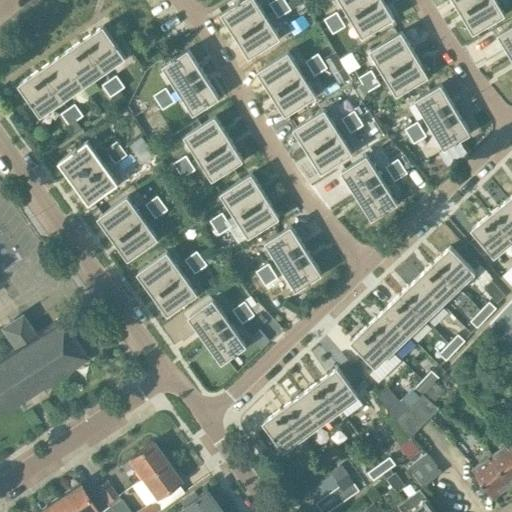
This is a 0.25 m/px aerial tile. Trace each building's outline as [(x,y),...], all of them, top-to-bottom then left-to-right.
[(238,2),(223,11),(236,33),(267,14),(257,0),(238,0),(237,1),(238,2)] [(272,0),(270,1),(275,9),(282,4),(287,1),(286,0),(272,0)] [(342,0),(350,12),(370,0),(342,0)] [(384,0),(370,0),(350,12),(363,35),(394,16),(384,0)] [(456,0),(461,8),(475,0),(456,0)] [(497,0),(475,0),(461,8),(475,31),(505,13),(497,0)] [(282,4),(275,9),(279,16),(286,11),(292,8),(287,1),(282,4)] [(330,14),(325,17),(329,25),(334,21),(342,17),(337,10),(330,14)] [(267,14),(236,33),(250,55),(280,36),(267,14)] [(334,21),(329,25),(333,32),(346,25),(342,17),(334,21)] [(103,25),(83,39),(105,70),(126,56),(118,44),(119,44),(117,41),(116,41),(104,24),(103,25)] [(511,24),(500,31),(500,32),(511,52),(511,24)] [(402,30),(372,48),(385,70),(415,52),(402,30)] [(82,39),(62,53),(80,79),(84,85),(105,70),(83,39),(82,39)] [(169,61),(164,64),(179,88),(185,84),(204,72),(189,48),(177,55),(174,57),(169,61)] [(289,50),(259,69),(273,91),(303,72),(289,50)] [(319,51),(306,59),(311,66),(323,59),(319,51)] [(415,52),(385,70),(398,92),(428,74),(415,52)] [(62,53),(41,68),(63,99),(84,85),(80,79),(62,53)] [(323,59),(311,66),(316,74),(323,69),(328,66),(323,59)] [(353,81),(345,67),(334,73),(342,88),(353,81)] [(41,68),(20,82),(32,99),(31,100),(33,103),(34,102),(38,107),(42,114),(63,99),(41,68)] [(364,72),(359,76),(364,83),(376,76),(372,68),(364,72)] [(185,84),(179,88),(194,111),(219,96),(219,95),(204,72),(185,84)] [(303,72),(273,91),(286,113),(316,94),(303,72)] [(117,73),(110,78),(118,90),(125,85),(117,73)] [(376,76),(364,83),(368,90),(381,83),(376,76)] [(110,78),(103,83),(111,95),(118,90),(110,78)] [(422,94),(416,98),(431,122),(436,118),(456,107),(442,82),(441,83),(422,94)] [(159,90),(154,93),(159,101),(164,97),(171,93),(166,86),(159,90)] [(164,97),(159,101),(163,108),(169,105),(176,100),(171,93),(164,97)] [(76,102),(69,107),(73,113),(77,119),(84,114),(80,109),(76,102)] [(69,107),(61,112),(66,118),(70,124),(77,119),(73,113),(69,107)] [(295,126),(309,148),(339,129),(325,107),(320,110),(295,126)] [(436,118),(431,122),(445,146),(451,143),(456,140),(456,141),(459,139),(459,138),(470,131),(456,107),(436,118)] [(355,109),(343,116),(347,124),(360,116),(355,109)] [(216,114),(186,133),(200,155),(230,136),(216,115),(216,114)] [(360,116),(347,124),(352,131),(364,123),(360,116)] [(418,119),(406,127),(410,134),(423,127),(418,119)] [(423,127),(410,134),(415,142),(427,134),(423,127)] [(339,129),(309,148),(323,170),(348,154),(353,151),(339,129)] [(230,136),(200,155),(213,177),(219,174),(244,158),(231,138),(230,136)] [(75,149),(60,160),(75,181),(104,160),(89,139),(78,147),(77,146),(74,148),(75,149)] [(113,143),(106,148),(111,155),(118,150),(123,146),(118,139),(113,143)] [(118,150),(111,155),(116,161),(128,153),(123,146),(118,150)] [(368,153),(343,169),(358,193),(383,177),(368,153)] [(405,162),(409,159),(405,153),(401,155),(405,162)] [(187,154),(174,161),(179,168),(191,161),(187,154)] [(392,161),(386,165),(391,172),(397,168),(403,164),(399,157),(392,161)] [(104,160),(75,181),(90,202),(119,181),(104,160)] [(191,161),(179,168),(183,176),(189,172),(196,168),(191,161)] [(397,168),(391,172),(395,179),(402,176),(408,171),(404,165),(403,164),(397,168)] [(252,172),(222,191),(236,212),(241,210),(265,194),(266,193),(252,172)] [(383,177),(358,193),(373,217),(385,209),(385,210),(388,208),(388,207),(398,201),(383,177)] [(241,210),(236,212),(250,234),(280,215),(266,193),(265,194),(241,210)] [(128,194),(99,215),(114,236),(115,235),(139,218),(143,215),(128,194)] [(153,197),(146,203),(151,210),(158,204),(163,201),(158,194),(153,197)] [(511,202),(508,198),(491,212),(509,235),(511,238),(511,202)] [(158,204),(151,210),(156,216),(163,212),(168,208),(163,201),(158,204)] [(216,215),(211,219),(215,226),(220,222),(227,218),(223,211),(216,215)] [(491,212),(473,226),(492,250),(495,254),(511,240),(511,238),(509,235),(491,212)] [(115,235),(114,236),(129,257),(158,236),(143,215),(139,218),(115,235)] [(220,222),(215,226),(220,233),(225,229),(232,225),(227,218),(220,222)] [(272,237),(267,240),(269,243),(282,264),(287,261),(307,248),(292,224),(272,237)] [(450,245),(434,260),(459,286),(475,270),(451,245),(450,245)] [(287,261),(282,264),(297,288),(307,281),(308,282),(311,280),(310,279),(322,272),(307,248),(287,261)] [(198,249),(186,258),(191,265),(203,256),(198,249)] [(139,270),(154,291),(183,271),(168,250),(164,253),(139,270)] [(203,256),(191,265),(196,272),(202,267),(208,263),(203,256)] [(434,261),(418,276),(443,302),(459,286),(434,260),(434,261)] [(269,262),(257,270),(261,277),(268,272),(274,269),(269,262)] [(268,272),(261,277),(266,284),(273,280),(278,276),(274,269),(268,272)] [(183,271),(154,291),(169,312),(198,292),(183,271)] [(418,276),(402,292),(402,293),(422,314),(426,317),(443,302),(418,276)] [(492,279),(484,286),(497,301),(506,294),(492,278),(492,279)] [(402,292),(385,308),(386,309),(406,330),(410,333),(426,317),(422,314),(402,293),(402,292)] [(191,314),(190,314),(206,337),(230,320),(214,297),(209,301),(191,314)] [(239,304),(233,307),(238,314),(250,306),(245,299),(239,304)] [(490,299),(480,309),(488,316),(497,307),(497,306),(490,299)] [(511,301),(489,326),(511,349),(511,301)] [(250,306),(238,314),(243,322),(255,313),(250,306)] [(385,308),(369,323),(369,324),(390,346),(393,349),(410,333),(406,330),(386,309),(385,308)] [(480,309),(471,319),(478,326),(488,316),(480,309)] [(0,408),(85,352),(61,316),(37,333),(22,311),(2,325),(16,346),(0,356),(0,408)] [(230,320),(206,337),(223,360),(234,352),(235,353),(238,351),(237,350),(247,343),(230,320)] [(369,323),(352,339),(353,340),(364,351),(377,365),(393,349),(390,346),(369,324),(369,323)] [(252,335),(262,347),(272,339),(262,327),(252,335)] [(459,332),(449,342),(456,349),(465,339),(466,339),(459,332)] [(449,342),(440,352),(447,358),(456,349),(449,342)] [(450,373),(463,386),(472,377),(459,364),(450,373)] [(337,367),(320,379),(341,408),(359,395),(338,366),(337,367)] [(432,369),(422,379),(430,386),(435,380),(439,376),(432,369)] [(319,380),(301,393),(322,422),(341,408),(320,379),(319,380)] [(414,388),(413,389),(420,395),(421,395),(423,392),(430,386),(422,379),(414,388)] [(435,380),(430,386),(423,392),(434,402),(445,389),(435,380)] [(403,413),(408,407),(402,400),(388,383),(378,392),(398,418),(403,413)] [(434,402),(423,392),(421,395),(420,395),(413,403),(428,418),(439,406),(434,402)] [(301,393),(283,406),(304,435),(322,422),(301,393)] [(403,413),(418,428),(428,418),(413,403),(408,407),(403,413)] [(283,406),(264,420),(275,434),(274,435),(276,438),(277,437),(285,449),(304,435),(283,406)] [(398,418),(411,435),(418,428),(403,413),(398,418)] [(270,447),(263,438),(256,443),(263,452),(270,447)] [(142,477),(166,460),(153,440),(128,458),(130,460),(122,466),(127,473),(135,467),(142,477)] [(511,441),(511,440),(492,453),(511,481),(511,480),(511,441)] [(408,465),(423,486),(442,472),(428,451),(408,465)] [(492,494),(511,481),(492,453),(473,467),(492,494)] [(380,462),(385,470),(396,463),(390,455),(380,462)] [(180,480),(166,460),(142,477),(156,497),(180,480)] [(373,479),(385,470),(380,462),(368,471),(373,479)] [(396,491),(406,484),(397,471),(387,478),(396,491)] [(340,485),(349,497),(360,489),(351,477),(340,485)] [(106,478),(97,485),(109,502),(118,495),(106,478)] [(81,482),(60,496),(70,511),(89,511),(97,507),(81,482)] [(326,511),(349,497),(340,485),(317,501),(324,511),(326,511)] [(381,495),(375,486),(368,491),(374,500),(381,495)] [(185,511),(215,511),(221,508),(206,488),(181,506),(185,511)] [(413,494),(406,499),(414,511),(436,511),(421,489),(413,494)] [(70,511),(60,496),(41,509),(42,511),(70,511)] [(131,511),(121,498),(111,505),(115,511),(131,511)] [(403,511),(414,511),(406,499),(398,505),(403,511)] [(157,511),(160,510),(153,500),(135,511),(157,511)] [(366,508),(369,511),(381,511),(375,502),(366,508)]
